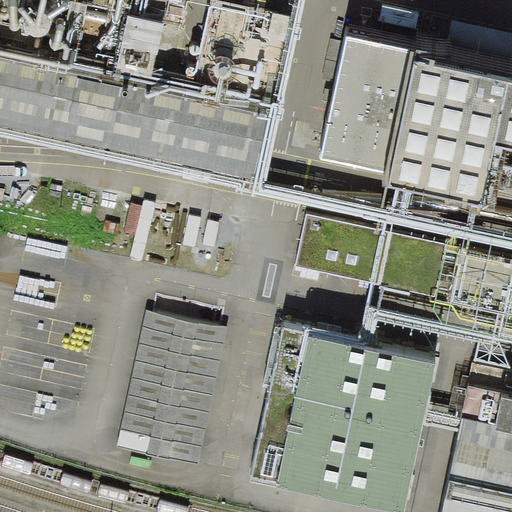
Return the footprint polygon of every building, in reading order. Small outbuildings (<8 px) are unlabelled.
[(191,0),(113,0),(110,17),(185,32),(191,0)] [(418,10),(382,3),(378,21),(414,29),(418,10)] [(25,26),(27,30),(31,33),(35,35),(40,35),(44,34),(47,31),(50,28),(51,24),(51,20),(50,16),(47,12),(44,10),(40,9),(35,9),(31,11),(27,13),(25,17),(24,22),(25,26)] [(191,86),(273,104),(292,15),(271,11),(266,37),(205,24),(191,86)] [(418,57),(346,41),(321,155),(393,171),(404,122),(418,57)] [(191,86),(0,46),(0,124),(175,163),(247,178),(258,180),(273,104),(191,86)] [(503,75),(418,57),(404,122),(489,140),(503,75)] [(511,145),(511,77),(503,75),(489,140),(511,145)] [(404,122),(393,171),(478,189),(489,140),(404,122)] [(511,145),(489,140),(478,189),(511,196),(511,145)] [(385,230),(306,214),(296,261),(374,278),(385,230)] [(444,243),(385,230),(374,278),(433,291),(444,243)] [(511,256),(459,245),(447,301),(511,315),(511,256)] [(233,324),(143,306),(116,443),(206,461),(233,324)] [(443,355),(285,320),(252,469),(410,503),(443,355)] [(511,511),(511,370),(472,362),(441,511),(511,511)]
